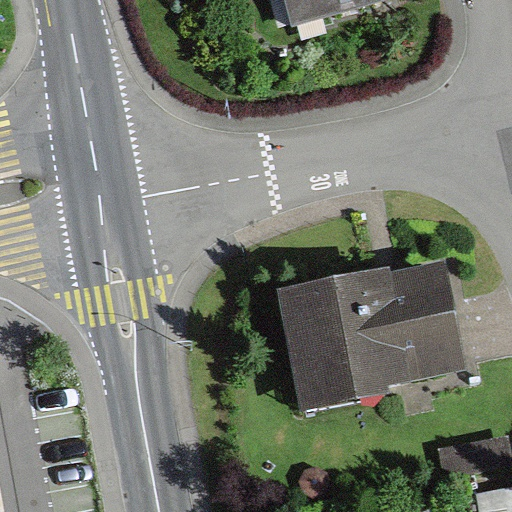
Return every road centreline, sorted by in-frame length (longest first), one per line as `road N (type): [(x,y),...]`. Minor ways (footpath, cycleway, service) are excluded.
road 1 (residential): [(507,119),(105,187)]
road 2 (tertiary): [(161,511),(105,187)]
road 3 (tertiary): [(105,187),(68,0)]
road 4 (residential): [(484,0),(507,119)]
